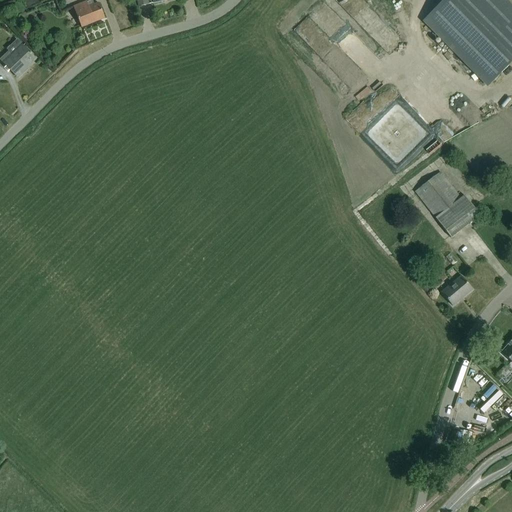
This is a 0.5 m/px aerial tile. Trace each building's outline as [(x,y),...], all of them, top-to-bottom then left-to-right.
[(104,19),(101,9),(98,3),(94,5),(91,0),(90,0),(73,7),(81,28),(104,19)] [(511,6),(505,0),(443,0),(422,21),(487,87),(511,62),(511,6)] [(32,54),(30,53),(29,54),(22,46),(12,56),(9,52),(0,60),(4,64),(17,78),(24,72),(23,71),(35,60),(31,55),(32,54)] [(440,172),(415,192),(451,237),(478,215),(463,196),(461,198),(440,172)] [(472,290),(465,282),(460,276),(441,293),(452,306),(460,300),(459,299),(462,297),(462,298),(472,290)] [(511,340),(501,353),(511,362),(511,340)]
